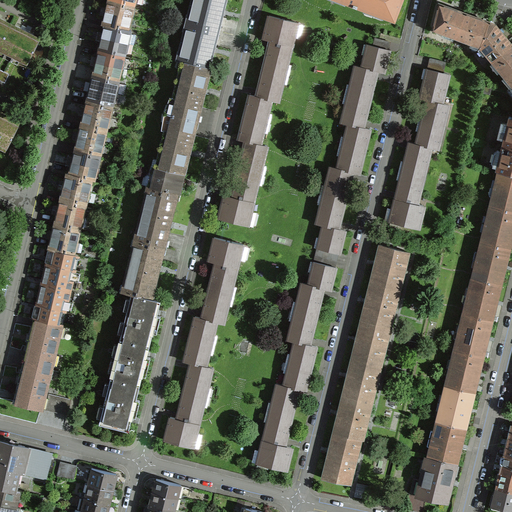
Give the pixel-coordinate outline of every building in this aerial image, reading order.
[(134,5),(113,0),(108,0),(106,9),(106,11),(130,17),(134,5)] [(218,26),(220,14),(222,15),(223,10),(222,9),(224,0),(193,0),(188,23),(217,30),(218,26)] [(394,19),(400,0),(356,0),(354,6),(356,7),(357,5),(365,8),(366,5),(384,12),(383,15),(394,19)] [(433,28),(455,36),(464,13),(444,5),(439,4),(433,28)] [(130,17),(106,11),(103,21),(103,24),(105,24),(127,30),(130,17)] [(480,45),(489,22),(469,14),(464,13),(455,36),(480,45)] [(263,68),(282,72),(285,64),(287,64),(291,50),(288,50),(289,45),(292,45),(298,23),(298,22),(269,15),(264,34),(263,38),(273,41),(271,46),(269,45),(263,68)] [(0,17),(0,51),(27,65),(41,38),(0,17)] [(492,60),(511,44),(497,27),(495,24),(489,22),(480,45),(492,60)] [(211,51),(213,51),(214,46),(213,46),(217,30),(188,23),(178,60),(181,61),(207,67),(209,60),(211,51)] [(127,30),(105,24),(103,34),(102,37),(127,43),(133,44),(136,35),(129,33),(130,30),(127,30)] [(127,43),(102,37),(100,47),(99,49),(124,55),(127,43)] [(375,38),(373,45),(388,49),(389,48),(390,42),(375,38)] [(390,50),(388,49),(373,45),(367,44),(367,45),(370,46),(368,54),(366,53),(362,67),(363,67),(362,73),(354,71),(350,85),(353,86),(351,94),(370,99),(377,71),(384,72),(385,67),(390,50)] [(492,60),(511,84),(511,45),(511,44),(492,60)] [(124,55),(99,49),(97,59),(96,62),(121,67),(124,55)] [(428,69),(430,70),(442,73),(445,62),(430,58),(428,67),(428,69)] [(181,61),(168,113),(196,120),(199,109),(209,68),(207,67),(181,61)] [(121,67),(96,62),(94,71),(93,74),(118,80),(121,67)] [(282,72),(263,68),(256,96),(250,94),(246,111),(244,116),(263,121),(265,113),(268,113),(271,99),(270,99),(271,93),(279,95),(283,81),(280,81),(282,72)] [(0,69),(0,80),(4,82),(8,73),(0,69)] [(448,74),(442,73),(430,70),(428,78),(425,77),(423,88),(422,91),(430,93),(428,100),(427,99),(424,113),(426,114),(424,122),(443,127),(449,105),(442,103),(449,74),(448,74)] [(118,80),(93,74),(91,84),(90,86),(115,92),(118,80)] [(492,85),(484,83),(482,92),(489,94),(492,85)] [(115,92),(90,86),(88,96),(87,99),(112,105),(115,92)] [(370,129),(363,127),(370,99),(351,94),(349,102),(346,102),(343,116),(351,118),(349,124),(348,124),(345,138),(347,138),(345,146),(364,151),(365,146),(370,129)] [(112,105),(87,99),(85,108),(84,111),(109,117),(112,105)] [(109,117),(84,111),(82,121),(81,124),(106,130),(109,117)] [(0,147),(3,149),(17,122),(0,113),(0,147)] [(196,120),(168,113),(155,166),(183,173),(186,160),(196,120)] [(263,121),(244,116),(240,134),(239,139),(245,140),(238,169),(258,173),(260,165),(262,166),(266,152),(258,150),(259,144),(260,144),(264,130),(261,129),(263,121)] [(511,117),(509,116),(502,145),(511,147),(511,117)] [(407,163),(405,171),(424,175),(431,147),(438,149),(443,127),(424,122),(422,130),(420,130),(416,144),(417,144),(416,150),(408,148),(405,158),(404,162),(407,163)] [(106,130),(81,124),(79,133),(78,136),(103,142),(106,130)] [(103,142),(78,136),(76,146),(75,148),(100,154),(103,142)] [(511,147),(502,145),(496,169),(499,170),(511,173),(511,147)] [(326,186),(328,187),(326,195),(345,200),(352,172),(359,173),(360,170),(364,151),(345,146),(343,155),(341,154),(337,168),(339,168),(337,174),(329,172),(326,186)] [(72,161),(97,167),(100,154),(75,148),(73,158),(72,161)] [(69,173),(91,179),(94,179),(97,167),(72,161),(70,170),(69,173)] [(183,173),(155,166),(154,166),(149,186),(176,193),(179,193),(179,191),(184,173),(183,173)] [(258,173),(238,169),(233,191),(235,192),(234,197),(225,195),(220,212),(219,218),(248,225),(248,224),(253,202),(251,201),(252,196),(254,197),(258,183),(255,182),(258,173)] [(511,173),(499,170),(490,206),(511,211),(511,173)] [(417,204),(424,175),(405,171),(403,179),(400,178),(398,189),(397,192),(400,193),(398,199),(395,198),(390,221),(418,228),(424,205),(417,204)] [(64,185),(89,191),(91,179),(69,173),(67,173),(64,183),(64,185)] [(89,191),(64,185),(62,194),(61,198),(86,204),(89,191)] [(149,186),(148,186),(135,239),(163,246),(166,235),(176,193),(149,186)] [(317,247),(318,247),(338,252),(339,253),(341,246),(345,230),(338,228),(345,200),(326,195),(324,203),(321,203),(318,217),(326,219),(324,225),(323,224),(320,238),(322,239),(320,247),(317,246),(317,247)] [(58,210),(83,216),(86,204),(61,198),(59,207),(58,210)] [(481,242),(509,248),(510,243),(511,236),(511,211),(490,206),(481,242)] [(83,216),(58,210),(55,220),(55,222),(80,228),(83,216)] [(77,241),(80,228),(55,222),(53,232),(52,235),(77,241)] [(49,247),(50,248),(74,253),(74,251),(81,252),(83,242),(77,241),(52,235),(49,244),(49,247)] [(214,267),(209,289),(228,294),(230,285),(232,286),(236,272),(233,271),(235,266),(237,267),(243,244),(214,237),(210,255),(209,260),(218,262),(217,267),(214,267)] [(122,291),(131,293),(151,298),(154,286),(163,246),(135,239),(122,291)] [(473,277),(500,284),(501,280),(509,248),(481,242),(473,277)] [(372,275),(370,282),(395,288),(398,276),(402,277),(406,264),(401,262),(404,250),(380,244),(372,275)] [(315,261),(335,266),(335,264),(338,252),(318,247),(315,261)] [(47,260),(46,262),(75,269),(75,268),(78,254),(74,253),(50,248),(49,250),(48,250),(47,255),(46,260),(47,260)] [(336,267),(335,266),(315,261),(313,261),(313,262),(317,263),(315,271),(312,270),(309,284),(310,284),(308,290),(300,288),(297,302),(299,303),(297,311),(316,316),(323,288),(330,289),(331,286),(336,267)] [(38,295),(36,303),(65,310),(75,269),(46,262),(38,295)] [(473,277),(464,313),(491,320),(492,316),(500,284),(473,277)] [(363,311),(361,319),(386,325),(389,314),(393,315),(397,301),(392,300),(395,288),(370,282),(363,311)] [(191,333),(189,338),(208,343),(211,334),(213,335),(217,321),(215,321),(217,315),(225,317),(228,303),(226,302),(228,294),(209,289),(202,317),(195,316),(191,333)] [(131,293),(120,337),(149,344),(152,332),(156,333),(157,327),(160,316),(157,315),(160,301),(151,298),(131,293)] [(65,310),(36,303),(36,304),(35,304),(34,308),(32,315),(34,315),(33,317),(61,324),(65,310)] [(294,355),(292,363),(311,368),(312,364),(316,346),(309,344),(316,316),(297,311),(295,319),(293,319),(289,333),(297,335),(296,341),(295,341),(291,355),(294,355)] [(484,351),(491,320),(464,313),(455,349),(482,356),(484,351)] [(25,349),(23,359),(51,366),(52,364),(49,364),(51,353),(54,354),(59,336),(56,335),(58,325),(61,326),(62,324),(61,324),(33,317),(25,349)] [(386,325),(361,319),(354,350),(352,357),(377,363),(379,351),(384,352),(387,338),(383,337),(386,325)] [(120,337),(110,380),(139,387),(142,375),(145,376),(147,369),(150,357),(146,356),(149,344),(120,337)] [(206,351),(208,343),(189,338),(185,355),(184,360),(191,362),(184,390),(203,395),(205,387),(207,387),(211,373),(203,371),(204,365),(206,366),(209,352),(206,351)] [(455,349),(446,385),(474,391),(475,388),(482,356),(455,349)] [(374,375),(377,363),(352,357),(345,385),(343,394),(367,400),(370,388),(375,390),(378,376),(374,375)] [(51,368),(51,366),(23,359),(14,395),(13,402),(41,409),(42,407),(38,406),(41,395),(44,396),(48,378),(45,377),(48,367),(51,368)] [(275,404),(273,412),(292,417),(298,389),(305,390),(306,386),(311,368),(292,363),(290,372),(287,371),(284,385),(285,385),(283,391),(275,389),(272,403),(275,404)] [(136,399),(139,387),(110,380),(99,423),(128,430),(132,416),(135,417),(136,414),(140,400),(136,399)] [(466,422),(474,391),(446,385),(437,420),(465,427),(466,422)] [(201,404),(203,395),(184,390),(178,413),(181,414),(179,419),(170,416),(166,434),(164,439),(193,447),(199,423),(196,423),(197,418),(200,418),(203,404),(201,404)] [(49,393),(45,408),(67,413),(71,399),(49,393)] [(364,412),(367,400),(343,394),(336,423),(334,431),(357,437),(358,438),(361,426),(366,427),(369,413),(364,412)] [(285,445),(292,417),(273,412),(270,420),(268,420),(264,434),(267,434),(266,440),(263,440),(257,462),(286,469),(287,466),(291,447),(285,445)] [(437,420),(428,456),(456,463),(457,459),(465,427),(437,420)] [(354,448),(357,437),(334,431),(324,472),(322,478),(346,482),(350,466),(354,467),(358,449),(354,448)] [(0,486),(14,490),(19,471),(15,470),(21,445),(0,440),(0,439),(0,486)] [(29,448),(29,447),(23,445),(21,445),(15,470),(19,471),(46,478),(52,453),(29,448)] [(501,467),(500,471),(511,474),(511,456),(504,454),(504,455),(501,456),(500,461),(502,464),(501,467)] [(447,498),(456,463),(428,456),(427,456),(421,480),(413,478),(410,492),(417,494),(417,496),(446,502),(447,498)] [(60,461),(57,475),(73,479),(76,465),(60,461)] [(116,473),(92,467),(88,482),(114,489),(114,486),(116,480),(115,479),(116,473)] [(511,490),(511,474),(500,471),(500,472),(498,473),(496,479),(498,480),(498,482),(496,487),(511,490)] [(181,484),(156,478),(154,488),(153,491),(178,497),(181,484)] [(114,489),(88,482),(84,497),(109,503),(110,499),(110,498),(111,498),(114,489)] [(17,490),(14,490),(0,486),(0,503),(13,507),(17,490)] [(511,490),(496,487),(494,495),(493,495),(490,503),(492,504),(491,508),(502,511),(503,508),(505,509),(511,510),(511,490)] [(150,503),(175,509),(177,502),(179,502),(180,498),(178,497),(153,491),(151,499),(150,503)] [(109,503),(84,497),(81,509),(91,511),(106,511),(107,511),(109,503)] [(250,502),(239,499),(238,505),(242,506),(242,507),(246,508),(244,511),(266,511),(249,508),(250,502)] [(0,511),(11,511),(13,507),(0,503),(0,511)] [(173,511),(175,509),(150,503),(148,511),(147,511),(173,511)]
